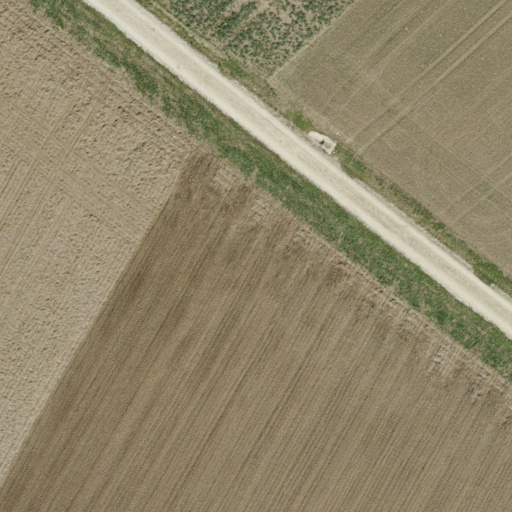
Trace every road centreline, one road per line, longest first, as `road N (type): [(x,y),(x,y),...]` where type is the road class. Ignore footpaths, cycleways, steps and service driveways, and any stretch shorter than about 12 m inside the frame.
road 1 (track): [(114,0),(511,309)]
road 2 (track): [(511,291),(135,0)]
